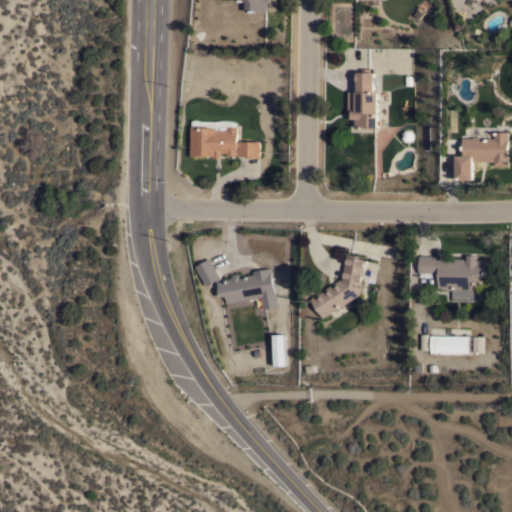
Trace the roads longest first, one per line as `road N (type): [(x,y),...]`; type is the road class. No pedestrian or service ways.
road 1 (secondary): [(318,511),(205,375),(151,256),(144,213),(150,0)]
road 2 (residential): [(511,211),(144,213)]
road 3 (residential): [(303,210),(305,0)]
